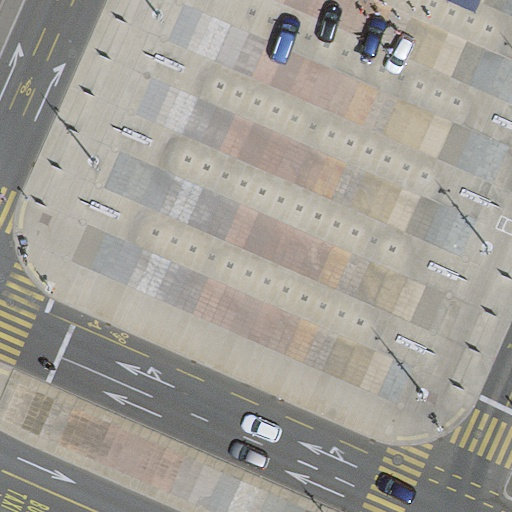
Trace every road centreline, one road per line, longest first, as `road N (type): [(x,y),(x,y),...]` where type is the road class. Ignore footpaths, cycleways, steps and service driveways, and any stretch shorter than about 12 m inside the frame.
road 1 (secondary): [(439,511),(0,315)]
road 2 (secondary): [(0,436),(178,511)]
road 3 (primary): [(0,153),(67,0)]
